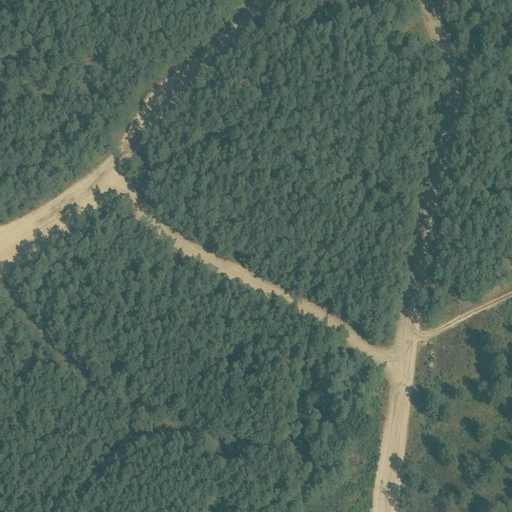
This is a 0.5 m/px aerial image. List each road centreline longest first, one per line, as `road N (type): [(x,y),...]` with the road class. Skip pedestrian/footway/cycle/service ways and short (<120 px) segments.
road 1 (track): [(383,511),(401,369),(451,110),(445,57),(419,0)]
road 2 (track): [(0,255),(113,171),(149,118),(260,0)]
road 3 (track): [(113,171),(157,230),(401,369)]
